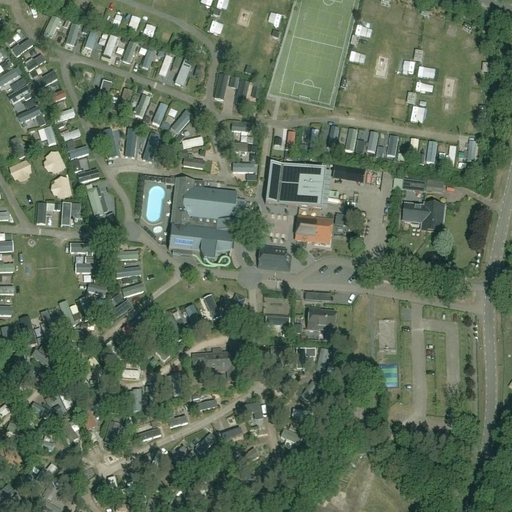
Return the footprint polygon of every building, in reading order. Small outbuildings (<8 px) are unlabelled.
[(79,0),(77,4),(87,10),(89,6),(79,0)] [(107,9),(110,2),(102,0),(101,0),(99,6),(107,9)] [(205,0),(206,10),(214,10),(213,0),(205,0)] [(391,2),(386,22),(400,26),(405,6),(391,2)] [(96,13),(105,16),(107,11),(97,8),(96,13)] [(116,23),(119,13),(111,10),(107,20),(116,23)] [(406,25),(416,27),(419,12),(409,10),(406,25)] [(199,13),(195,22),(205,26),(209,17),(199,13)] [(54,17),(48,39),(56,41),(60,28),(58,27),(61,19),(54,17)] [(473,29),(466,24),(463,29),(470,33),(473,29)] [(358,36),(373,38),(375,28),(360,25),(358,36)] [(71,29),(68,44),(76,46),(79,30),(71,29)] [(405,35),(405,44),(420,44),(420,35),(405,35)] [(104,53),(113,57),(120,40),(111,36),(104,53)] [(30,40),(14,50),(20,59),(36,49),(30,40)] [(132,62),(137,45),(130,44),(126,60),(132,62)] [(350,49),(347,63),(362,67),(365,53),(350,49)] [(423,54),(416,52),(416,53),(414,63),(415,63),(422,64),(424,54),(423,54)] [(151,72),(157,55),(150,53),(144,70),(151,72)] [(160,76),(167,79),(175,60),(167,57),(160,76)] [(255,66),(253,73),(265,78),(268,71),(255,66)] [(435,79),(435,68),(420,67),(420,78),(435,79)] [(359,80),(361,71),(350,68),(348,77),(359,80)] [(178,84),(186,87),(191,72),(183,69),(178,84)] [(13,70),(0,78),(0,81),(3,85),(17,76),(13,70)] [(55,75),(37,81),(39,89),(58,82),(55,75)] [(484,82),(483,75),(473,76),(473,83),(484,82)] [(226,103),(232,78),(225,76),(219,101),(226,103)] [(106,89),(101,108),(107,110),(112,91),(106,89)] [(49,107),(66,101),(63,93),(46,99),(49,107)] [(26,101),(24,96),(19,99),(17,94),(10,97),(15,107),(26,101)] [(407,104),(414,106),(416,95),(409,94),(407,104)] [(143,99),(136,121),(145,123),(151,101),(143,99)] [(344,99),(343,107),(353,107),(353,99),(344,99)] [(163,128),(169,108),(161,106),(155,126),(163,128)] [(397,106),(396,116),(407,117),(408,107),(397,106)] [(21,113),(23,122),(39,117),(36,108),(21,113)] [(62,124),(74,120),(71,113),(59,117),(62,124)] [(184,113),(171,132),(181,139),(194,120),(184,113)] [(42,141),(54,137),(50,127),(38,131),(42,141)] [(333,140),(339,142),(342,130),(335,129),(333,140)] [(78,133),(64,137),(66,144),(80,140),(78,133)] [(234,134),(234,140),(242,140),(242,146),(256,146),(256,142),(250,142),(250,134),(234,134)] [(377,153),(381,135),(374,134),(370,152),(377,153)] [(136,158),(136,137),(128,137),(127,158),(136,158)] [(113,138),(105,140),(113,161),(120,159),(113,138)] [(397,159),(400,140),(394,139),(391,158),(397,159)] [(468,149),(468,164),(477,163),(476,140),(472,141),(472,148),(468,149)] [(20,156),(26,153),(20,141),(14,144),(20,156)] [(198,142),(184,143),(185,152),(199,150),(198,142)] [(235,157),(250,157),(250,148),(235,148),(235,157)] [(87,158),(85,150),(77,152),(77,149),(70,150),(73,161),(87,158)] [(57,153),(49,154),(50,168),(58,168),(57,153)] [(187,163),(187,172),(207,171),(207,162),(187,163)] [(325,172),(282,167),(270,165),(265,205),(320,212),(325,172)] [(236,194),(193,189),(194,188),(193,188),(194,183),(187,182),(165,180),(165,185),(176,187),(168,251),(173,252),(172,256),(192,258),(192,254),(199,255),(203,263),(214,264),(215,256),(230,254),(230,250),(231,250),(232,234),(236,234),(238,223),(233,223),(237,194),(236,194)] [(403,193),(415,194),(416,182),(404,181),(403,193)] [(105,221),(101,194),(92,195),(96,222),(105,221)] [(31,213),(38,210),(34,198),(27,201),(31,213)] [(80,206),(63,205),(61,227),(70,228),(71,212),(79,213),(80,206)] [(422,232),(428,225),(429,220),(431,220),(431,217),(426,216),(427,207),(424,207),(405,205),(403,223),(411,224),(412,226),(419,226),(420,225),(422,225),(421,232),(422,232)] [(429,220),(428,225),(422,232),(442,234),(445,207),(424,205),(424,207),(427,207),(426,216),(431,217),(431,220),(429,220)] [(42,207),(41,228),(49,228),(50,207),(42,207)] [(298,218),(297,223),(295,241),(329,245),(332,221),(317,219),(317,220),(298,218)] [(338,234),(337,242),(352,243),(352,234),(338,234)] [(15,244),(0,244),(0,255),(15,256),(15,244)] [(260,251),(258,270),(284,273),(284,271),(285,271),(286,260),(285,260),(286,254),(260,251)] [(121,255),(120,264),(141,267),(142,258),(121,255)] [(0,277),(16,277),(16,265),(0,265),(0,277)] [(93,279),(93,268),(79,269),(79,276),(85,276),(85,280),(93,279)] [(146,275),(120,275),(120,283),(146,283),(146,275)] [(350,287),(360,283),(357,277),(347,280),(350,287)] [(100,298),(102,291),(90,288),(88,295),(100,298)] [(137,302),(148,298),(146,290),(134,294),(137,302)] [(0,292),(0,300),(17,299),(16,291),(0,292)] [(305,302),(321,303),(322,295),(305,294),(305,302)] [(70,305),(62,308),(69,325),(77,322),(70,305)] [(0,307),(0,316),(12,317),(13,308),(0,307)] [(193,307),(185,311),(192,325),(185,328),(189,337),(204,330),(193,307)] [(334,333),(335,314),(319,313),(319,311),(309,310),(307,331),(334,333)] [(283,336),(284,344),(288,344),(287,330),(270,331),(271,337),(283,336)] [(292,347),(270,349),(271,358),(284,356),(286,368),(294,367),(292,347)] [(221,350),(217,351),(218,373),(228,372),(228,376),(237,376),(236,363),(241,363),(241,354),(221,355),(221,350)] [(209,373),(218,373),(217,351),(212,351),(212,356),(193,357),(194,366),(199,366),(200,378),(209,377),(209,373)] [(409,372),(416,372),(416,361),(408,362),(409,372)] [(403,373),(385,374),(385,390),(404,389),(403,373)] [(83,375),(79,378),(88,395),(93,392),(83,375)] [(206,408),(207,415),(221,412),(219,405),(206,408)] [(90,432),(99,428),(90,406),(81,409),(90,432)] [(34,414),(44,418),(47,412),(37,408),(34,414)] [(0,413),(0,424),(13,417),(8,409),(0,413)] [(193,451),(199,457),(215,441),(209,435),(193,451)] [(287,435),(285,444),(302,449),(305,440),(287,435)] [(98,436),(92,439),(94,444),(101,441),(98,436)] [(246,468),(262,462),(258,452),(242,459),(246,468)] [(48,476),(53,480),(59,472),(54,468),(48,476)] [(118,480),(111,482),(117,504),(123,502),(118,480)]
